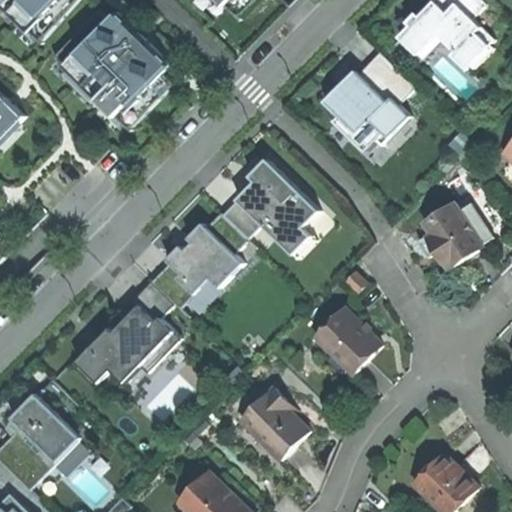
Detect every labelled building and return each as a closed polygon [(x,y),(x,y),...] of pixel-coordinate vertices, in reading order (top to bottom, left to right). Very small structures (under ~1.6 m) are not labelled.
[(0,0),(0,1),(45,44),(46,42),(44,40),(82,0),(0,0)] [(221,0),(243,20),(244,18),(243,17),(259,0),(221,0)] [(435,0),(442,7),(451,15),(461,4),(476,19),(490,4),(485,0),(435,0)] [(451,15),(442,7),(436,13),(428,21),(423,16),(403,37),(416,51),(437,30),(476,69),(496,48),(493,45),(498,40),(476,19),(461,4),(451,15)] [(69,69),(114,22),(102,10),(100,12),(100,13),(59,55),(58,55),(56,57),(69,69)] [(135,42),(114,22),(69,69),(133,131),(135,129),(134,128),(175,86),(176,87),(178,85),(155,62),(158,59),(153,54),(151,52),(152,51),(151,50),(146,54),(139,46),(140,45),(136,40),(135,42)] [(383,54),(363,74),(395,106),(399,102),(402,105),(418,88),(383,54)] [(366,137),(395,106),(363,74),(355,82),(347,91),(343,87),(329,102),(344,116),(366,137)] [(0,88),(0,145),(28,117),(8,96),(0,88)] [(414,117),(402,105),(399,102),(395,106),(366,137),(344,116),(340,120),(339,120),(338,121),(370,152),(379,143),(378,143),(380,140),(386,146),(414,117)] [(242,200),(266,224),(289,247),(307,228),(324,211),(271,159),(254,177),(259,182),(247,195),(242,200)] [(266,224),(242,200),(227,215),(252,239),(266,224)] [(458,203),(427,223),(445,250),(441,253),(451,268),(455,265),(457,267),(470,258),(488,247),(486,245),(464,211),(458,203)] [(474,205),(464,211),(486,245),(496,238),(474,205)] [(225,213),(210,227),(238,254),(252,240),(252,239),(227,215),(225,213)] [(183,282),(198,295),(214,279),(224,288),(248,264),(238,254),(210,227),(206,224),(192,239),(197,244),(193,247),(190,251),(184,246),(170,260),(174,264),(188,277),(183,282)] [(320,240),(307,228),(289,247),(302,259),(320,240)] [(0,265),(8,257),(0,249),(0,265)] [(188,277),(174,264),(156,282),(177,303),(184,310),(198,295),(183,282),(188,277)] [(351,281),(362,292),(369,285),(358,273),(351,281)] [(156,325),(163,318),(177,303),(156,282),(155,281),(133,303),(156,325)] [(128,383),(144,366),(178,332),(163,318),(156,325),(133,303),(124,313),(130,319),(124,325),(118,332),(111,326),(100,337),(108,344),(99,353),(96,351),(79,369),(97,387),(114,370),(128,383)] [(386,345),(349,309),(320,338),(358,374),(372,360),(386,345)] [(185,339),(178,332),(144,366),(151,373),(185,339)] [(278,388),(245,421),(285,461),(301,444),(314,432),(287,405),(291,401),(278,388)] [(52,455),(76,430),(40,394),(28,407),(16,419),(24,427),(52,455)] [(10,425),(19,433),(24,427),(16,419),(10,425)] [(0,458),(33,491),(61,463),(52,455),(24,427),(19,433),(0,452),(0,458)] [(76,430),(52,455),(61,463),(85,439),(76,430)] [(418,485),(445,511),(458,511),(483,487),(466,471),(449,454),(418,485)] [(241,502),(213,475),(184,504),(192,511),(253,511),(242,501),(241,502)] [(31,511),(14,495),(7,502),(1,508),(5,511),(31,511)] [(113,511),(130,511),(133,510),(125,501),(113,511)]
